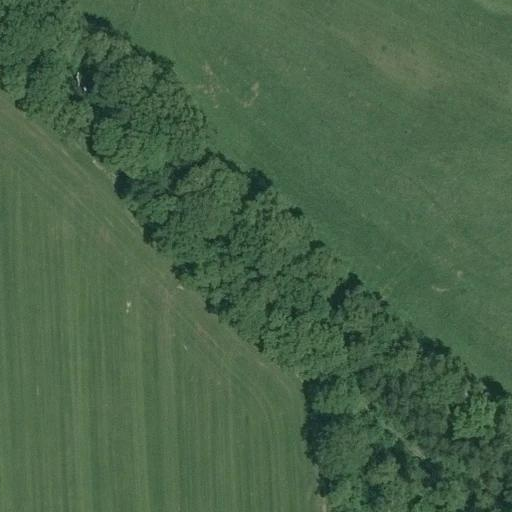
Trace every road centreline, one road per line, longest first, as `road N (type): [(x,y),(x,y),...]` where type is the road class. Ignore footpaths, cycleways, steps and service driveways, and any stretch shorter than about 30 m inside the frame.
road 1 (track): [(0,85),(58,130),(323,395)]
road 2 (track): [(361,327),(336,355),(323,395),(330,511)]
